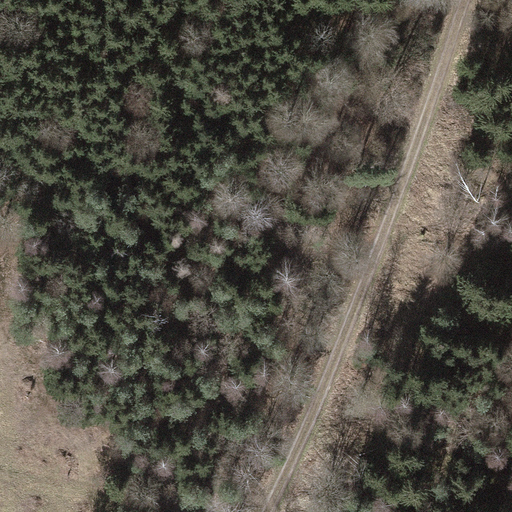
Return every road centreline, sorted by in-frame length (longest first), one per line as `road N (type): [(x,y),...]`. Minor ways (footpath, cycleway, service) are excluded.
road 1 (track): [(267,511),(375,266),(465,0)]
road 2 (track): [(0,465),(179,511)]
